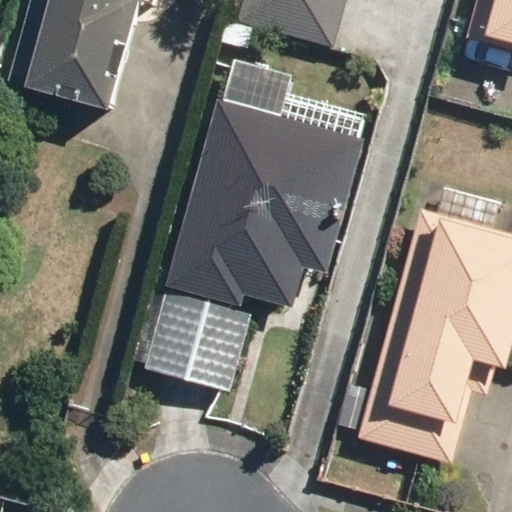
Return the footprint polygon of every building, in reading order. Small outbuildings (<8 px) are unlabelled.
[(114,112),(146,0),(32,0),(9,82),(114,112)] [(336,49),(349,0),(244,0),(238,23),(336,49)] [(511,0),(479,0),(469,39),(511,50),(511,0)] [(247,293),(294,307),(305,267),(329,274),(367,142),(221,100),(168,286),(243,307),(247,293)] [(362,438),(454,464),(472,400),(463,397),(473,360),(508,370),(511,354),(511,234),(425,210),(362,438)] [(148,369),(232,392),(254,313),(170,290),(148,369)]
